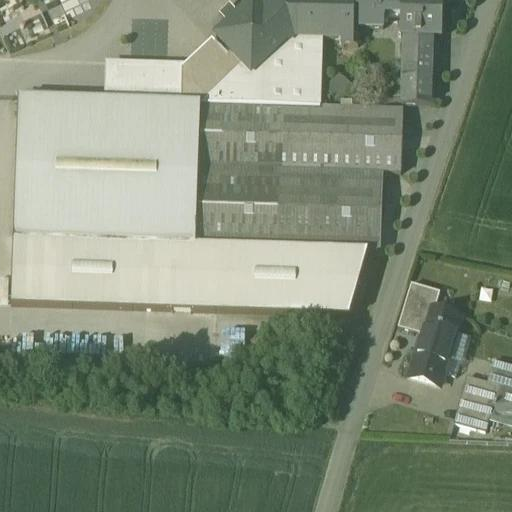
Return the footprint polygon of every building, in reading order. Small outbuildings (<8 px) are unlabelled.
[(278,0),(262,15),(254,6),(239,20),(233,13),(224,21),(231,28),(216,41),(243,70),(200,110),(260,112),(320,114),(322,43),(299,43),(300,0),(278,0)] [(402,1),(371,0),(300,0),(299,43),(322,43),(342,44),(354,44),(354,32),(359,32),(383,33),(383,21),(401,21),(402,1)] [(442,2),(402,1),(401,21),(401,41),(404,41),(440,42),(441,42),(442,2)] [(354,32),(354,44),(342,44),(342,50),(358,51),(359,32),(354,32)] [(440,42),(404,41),(402,108),(432,110),(434,55),(440,55),(440,42)] [(200,110),(18,103),(13,245),(196,251),(200,110)] [(260,112),(200,110),(196,251),(276,254),(258,174),(260,112)] [(320,114),(260,112),(258,174),(380,177),(401,177),(403,117),(320,114)] [(380,177),(258,174),(276,254),(368,257),(377,258),(380,177)] [(196,251),(13,245),(11,309),(350,320),(368,257),(276,254),(196,251)] [(440,298),(412,289),(398,333),(421,340),(430,312),(435,314),(440,298)] [(421,340),(408,384),(439,394),(461,322),(435,314),(430,312),(421,340)] [(446,375),(458,380),(477,325),(466,321),(446,375)] [(511,374),(496,369),(489,391),(501,394),(495,413),(511,418),(511,374)] [(489,391),(470,385),(456,429),(487,439),(495,413),(501,394),(489,391)]
